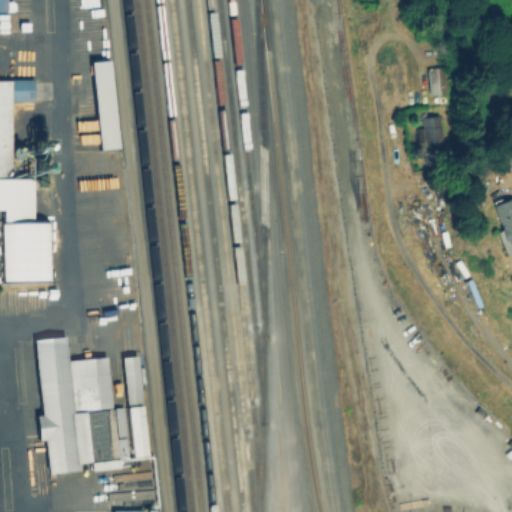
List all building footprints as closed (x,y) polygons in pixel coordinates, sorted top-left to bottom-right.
[(114,150),(97,152),(87,63),(105,61),(106,61),(116,150),(114,150)] [(445,66),(426,66),(426,92),(445,92),(445,66)] [(0,80),(11,80),(11,179),(0,179),(0,80)] [(416,128),(416,146),(439,146),(439,114),(419,114),(419,128),(416,128)] [(30,222),(2,222),(2,208),(0,208),(0,179),(11,179),(30,179),(30,222)] [(511,248),(511,193),(486,203),(504,252),(511,248)] [(0,222),(2,222),(30,222),(51,221),(51,284),(0,284),(0,222)] [(57,330),(57,333),(62,333),(65,358),(104,354),(113,437),(125,436),(127,459),(116,460),(116,463),(128,462),(128,463),(88,468),(87,458),(76,460),(77,467),(46,470),(42,437),(37,438),(34,413),(39,412),(31,336),(45,334),(45,332),(57,330)] [(140,399),(125,401),(120,354),(135,352),(140,399)] [(145,452),(130,454),(126,404),(140,403),(145,452)] [(125,433),(115,434),(112,406),(122,405),(125,433)]
